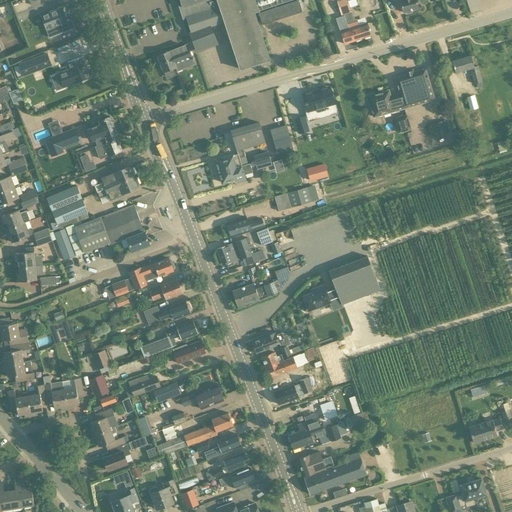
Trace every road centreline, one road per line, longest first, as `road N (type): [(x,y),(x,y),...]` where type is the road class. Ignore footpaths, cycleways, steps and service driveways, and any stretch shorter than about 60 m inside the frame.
road 1 (tertiary): [(297,511),(144,119)]
road 2 (unclassified): [(144,119),(511,13)]
road 3 (residential): [(307,511),(511,448)]
road 4 (tertiary): [(144,119),(99,0)]
